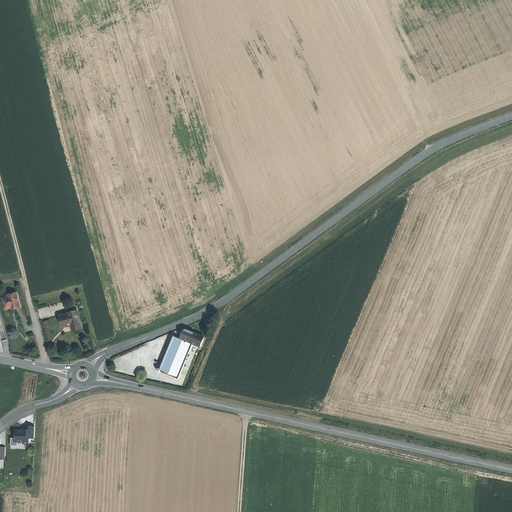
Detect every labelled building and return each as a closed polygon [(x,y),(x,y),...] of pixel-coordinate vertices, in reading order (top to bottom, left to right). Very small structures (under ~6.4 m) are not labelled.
[(18,310),(23,309),(19,295),(11,297),(12,302),(6,304),(8,311),(14,309),(17,309),(18,310)] [(73,330),(82,327),(78,310),(60,314),(63,326),(67,325),(71,324),(73,330)] [(201,341),(205,335),(184,327),(181,332),(179,337),(192,343),(200,346),(201,341)] [(178,377),(192,343),(179,337),(173,335),(159,369),(178,377)] [(18,431),(15,430),(15,438),(11,438),(10,445),(17,445),(17,442),(23,442),(23,443),(29,444),(29,438),(34,439),(35,426),(26,426),(26,431),(18,431)]
